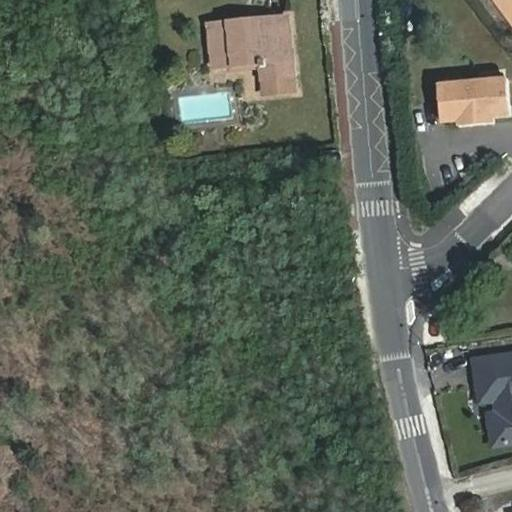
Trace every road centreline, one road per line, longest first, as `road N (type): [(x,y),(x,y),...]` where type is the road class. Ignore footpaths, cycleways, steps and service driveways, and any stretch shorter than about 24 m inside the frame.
road 1 (unclassified): [(358,0),(390,318)]
road 2 (unclassified): [(390,318),(392,358),(434,511)]
road 3 (residential): [(390,318),(511,195)]
